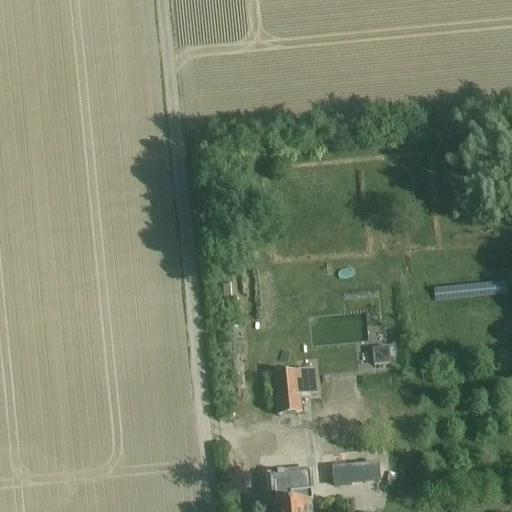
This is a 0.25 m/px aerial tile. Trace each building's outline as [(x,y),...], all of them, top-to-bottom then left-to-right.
[(439,275),(439,286),(503,285),(502,273),(439,275)] [(342,275),(326,276),(327,300),(344,298),(342,275)] [(384,317),(379,299),(365,304),(370,321),(384,317)] [(394,336),(377,337),(377,350),(394,349),(394,336)] [(371,354),(372,370),(388,369),(387,353),(371,354)] [(272,377),(276,417),(301,415),(297,374),(272,377)] [(303,453),(285,453),(285,469),(304,468),(303,453)] [(311,511),(311,504),(301,505),(300,494),(283,496),(285,507),(274,508),(274,511),(311,511)]
